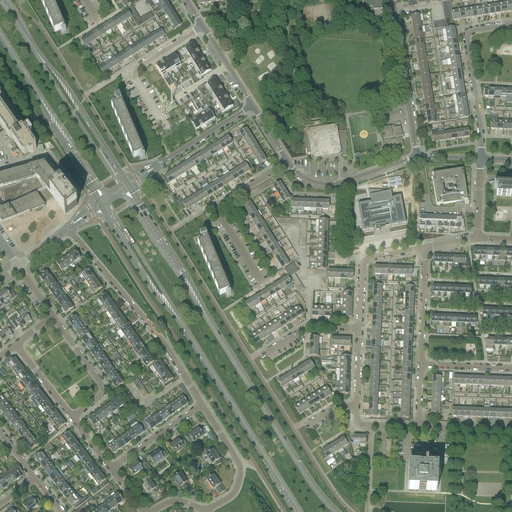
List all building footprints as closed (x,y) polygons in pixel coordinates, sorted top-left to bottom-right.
[(40,0),(54,33),(60,30),(62,30),(63,33),(66,32),(64,28),(63,28),(51,0),(40,0)] [(125,0),(122,3),(122,2),(125,7),(125,8),(126,7),(127,9),(132,6),(131,4),(128,0),(125,0)] [(163,0),(159,3),(162,8),(168,4),(165,0),(163,0)] [(364,0),(366,8),(365,8),(370,7),(370,10),(384,8),(382,0),(364,0)] [(162,8),(165,13),(172,9),(171,9),(168,4),(169,4),(168,4),(162,8)] [(329,6),(328,6),(330,16),(331,16),(333,24),(335,24),(335,23),(337,22),(337,21),(336,19),(335,19),(334,15),(336,15),(334,5),(332,5),(329,6)] [(165,13),(168,18),(175,14),(172,10),(172,9),(165,13)] [(122,14),(126,21),(131,18),(131,17),(129,14),(128,12),(127,11),(127,12),(122,15),(122,14)] [(117,18),(121,24),(126,21),(122,14),(122,15),(117,18)] [(168,18),(172,24),(178,19),(178,20),(175,15),(175,14),(168,18)] [(112,21),(116,28),(121,24),(117,18),(112,21)] [(140,19),(134,22),(136,25),(133,28),(134,30),(143,24),(140,19)] [(178,19),(172,24),(175,29),(182,25),(181,24),(181,25),(178,20),(178,19)] [(107,24),(111,31),(116,28),(112,21),(107,24)] [(102,27),(101,27),(106,34),(111,31),(107,24),(106,24),(107,24),(102,28),(102,27)] [(97,30),(96,30),(101,37),(106,34),(101,27),(102,28),(97,31),(97,30)] [(160,29),(155,32),(159,39),(159,38),(164,35),(164,36),(160,29)] [(91,34),(95,40),(101,37),(96,30),(96,31),(92,34),(91,34)] [(155,32),(150,35),(154,42),(159,39),(155,32)] [(86,37),(90,44),(95,40),(91,34),(86,37)] [(150,35),(145,39),(149,45),(154,42),(150,35)] [(81,40),(85,47),(90,44),(88,40),(86,37),(82,40),(81,40)] [(145,39),(140,42),(144,49),(144,48),(149,45),(145,39)] [(140,42),(135,45),(139,52),(139,51),(143,48),(144,49),(140,42)] [(193,43),(184,49),(187,54),(188,54),(196,48),(193,44),(193,43)] [(135,45),(129,48),(134,55),(133,55),(138,51),(139,52),(135,45)] [(129,48),(124,52),(128,58),(129,58),(128,58),(133,55),(134,55),(129,48)] [(196,48),(188,54),(190,58),(199,53),(198,51),(197,51),(196,48)] [(124,52),(119,55),(123,61),(128,58),(124,52)] [(190,58),(188,59),(191,64),(201,57),(199,53),(190,58)] [(119,55),(114,58),(118,65),(118,64),(123,61),(123,62),(123,61),(119,55)] [(174,55),(170,58),(176,68),(181,65),(174,55)] [(112,60),(109,61),(113,68),(118,64),(118,65),(114,58),(113,57),(111,58),(112,59),(112,60)] [(201,57),(191,64),(194,68),(204,62),(203,60),(201,57)] [(170,58),(165,61),(172,71),(176,68),(170,58)] [(109,61),(104,64),(108,71),(113,68),(109,61)] [(163,62),(161,64),(167,74),(172,71),(165,61),(163,62)] [(204,62),(194,68),(197,73),(207,67),(205,62),(204,62)] [(100,65),(98,67),(99,68),(103,75),(103,74),(108,71),(104,64),(103,63),(100,65)] [(156,66),(162,77),(167,74),(161,64),(160,64),(156,67),(156,66)] [(207,67),(197,73),(200,78),(211,71),(210,71),(207,67)] [(262,86),(272,81),(268,72),(258,76),(262,86)] [(153,84),(158,81),(154,74),(149,77),(153,84)] [(215,79),(205,85),(208,90),(210,89),(218,84),(215,79)] [(218,84),(210,89),(213,93),(221,88),(218,84)] [(213,93),(212,94),(214,98),(224,93),(222,90),(221,88),(213,93)] [(4,93),(0,92),(0,93),(0,95),(0,119),(10,133),(10,132),(13,136),(12,136),(25,155),(30,151),(31,153),(36,149),(35,147),(24,133),(26,132),(29,133),(29,129),(4,93)] [(214,98),(213,99),(216,104),(227,97),(226,97),(224,93),(214,98)] [(111,106),(134,158),(141,155),(142,158),(145,157),(144,153),(142,154),(120,103),(123,101),(123,102),(124,101),(123,101),(122,99),(123,98),(121,95),(119,96),(119,97),(114,99),(116,104),(111,106)] [(227,97),(216,104),(219,109),(230,102),(228,100),(228,99),(227,97)] [(230,102),(219,109),(222,113),(233,107),(233,106),(232,107),(230,102)] [(208,108),(203,111),(210,121),(214,118),(214,119),(208,108)] [(203,111),(199,114),(205,124),(210,121),(203,111)] [(199,114),(194,117),(200,127),(202,126),(205,124),(199,114)] [(194,117),(189,120),(196,130),(200,127),(194,117)] [(309,125),(300,126),(303,143),(304,143),(305,150),(306,150),(307,154),(314,153),(314,157),(342,153),(342,157),(347,156),(346,149),(347,149),(345,138),(347,138),(345,131),(337,132),(338,134),(335,135),(334,128),(320,130),(319,121),(309,123),(309,125)] [(384,127),(385,135),(385,137),(384,138),(386,150),(403,148),(402,138),(404,138),(403,137),(403,136),(402,136),(401,128),(400,128),(400,127),(394,128),(394,126),(384,127)] [(240,133),(243,138),(249,134),(246,129),(247,129),(240,133)] [(249,134),(243,138),(246,144),(253,140),(250,135),(250,134),(249,134)] [(223,140),(227,147),(232,143),(232,144),(233,143),(228,137),(223,140)] [(253,140),(246,144),(250,149),(256,145),(253,140),(253,139),(253,140)] [(218,143),(222,150),(227,147),(223,140),(218,143)] [(213,146),(212,146),(217,153),(218,156),(224,152),(222,150),(218,143),(218,144),(213,147),(213,146)] [(256,145),(250,149),(253,154),(260,150),(259,150),(256,145)] [(207,150),(211,156),(217,153),(212,146),(212,147),(208,150),(207,150)] [(202,153),(206,160),(211,156),(207,150),(202,153)] [(260,150),(253,154),(256,159),(263,155),(262,155),(259,150),(260,150)] [(197,156),(201,163),(206,160),(202,153),(197,157),(197,156)] [(263,155),(256,159),(259,164),(259,165),(266,160),(263,155)] [(197,157),(192,160),(196,166),(201,163),(197,156),(197,157)] [(192,160),(187,163),(191,169),(190,170),(192,173),(198,169),(196,166),(192,160),(191,160),(192,160)] [(186,163),(181,166),(185,173),(191,169),(187,163),(186,163)] [(44,164),(0,176),(0,221),(2,225),(30,212),(30,214),(45,207),(43,205),(54,200),(66,215),(77,206),(73,200),(68,194),(44,164)] [(241,167),(240,168),(244,173),(244,174),(249,171),(250,171),(247,167),(245,164),(244,165),(241,167)] [(176,169),(180,176),(185,173),(181,166),(181,167),(176,170),(176,169)] [(240,168),(235,171),(239,177),(244,174),(244,173),(240,168)] [(176,170),(171,173),(175,179),(180,176),(176,169),(176,170)] [(463,169),(432,174),(434,174),(435,181),(433,181),(436,205),(437,205),(436,203),(443,202),(443,204),(455,202),(461,202),(461,200),(460,199),(467,198),(467,200),(468,200),(464,176),(462,176),(461,170),(463,170),(463,169)] [(235,171),(230,174),(234,181),(234,180),(239,177),(239,178),(239,177),(235,171)] [(175,179),(171,173),(166,176),(165,176),(166,176),(163,178),(162,178),(167,185),(175,179)] [(230,174),(224,177),(229,184),(234,180),(234,181),(230,174)] [(224,177),(219,181),(223,187),(224,187),(223,187),(228,184),(229,184),(224,177)] [(400,177),(388,180),(389,188),(401,186),(400,177)] [(219,181),(214,184),(218,191),(218,190),(223,187),(219,181)] [(273,187),(276,192),(283,188),(280,183),(280,182),(273,187)] [(511,183),(489,182),(489,184),(493,184),(493,189),(496,189),(496,196),(511,196),(511,183)] [(214,184),(209,187),(213,194),(213,193),(218,190),(218,191),(214,184)] [(209,187),(204,190),(208,197),(213,194),(209,187)] [(276,192),(279,197),(287,193),(286,193),(283,188),(276,192)] [(204,190),(198,194),(203,200),(208,197),(204,190)] [(369,203),(357,205),(363,232),(373,230),(373,227),(374,227),(375,228),(386,226),(386,225),(388,224),(388,227),(405,224),(400,197),(393,198),(393,199),(392,199),(390,191),(368,190),(371,203),(369,203)] [(287,193),(279,197),(283,203),(290,198),(286,193),(287,193)] [(198,194),(193,197),(197,204),(198,204),(197,203),(202,200),(202,201),(203,200),(198,194)] [(192,198),(188,200),(192,207),(197,203),(197,204),(193,197),(192,198)] [(180,200),(177,202),(182,211),(186,209),(187,210),(192,207),(188,200),(183,203),(182,203),(180,200)] [(246,211),(253,207),(249,202),(250,202),(243,206),(246,211)] [(249,216),(256,212),(253,207),(246,211),(250,216),(249,216)] [(253,222),(259,218),(256,212),(249,216),(249,217),(250,216),(253,221),(253,222)] [(462,217),(456,217),(455,228),(464,228),(464,229),(465,229),(463,220),(462,220),(462,217)] [(256,227),(263,223),(259,218),(253,222),(256,227)] [(259,232),(266,228),(263,223),(256,227),(259,232)] [(262,237),(269,233),(266,228),(259,232),(260,232),(263,237),(262,237)] [(383,242),(404,243),(405,229),(383,229),(383,242)] [(207,240),(208,239),(210,238),(210,239),(210,238),(209,236),(207,232),(205,233),(205,234),(200,236),(200,235),(193,238),(195,244),(198,243),(220,295),(227,292),(228,296),(231,294),(230,291),(229,291),(207,240)] [(266,242),(266,243),(272,238),(269,233),(262,237),(263,238),(263,237),(266,242)] [(269,248),(276,244),(272,238),(266,243),(269,248)] [(276,244),(269,248),(273,253),(272,253),(279,249),(281,247),(278,242),(276,244)] [(276,258),(282,254),(279,249),(272,253),(273,253),(276,258)] [(75,251),(69,256),(74,262),(80,258),(80,259),(81,258),(75,251)] [(279,263),(279,264),(285,259),(282,254),(276,258),(279,263)] [(69,256),(63,260),(68,267),(74,262),(69,256)] [(458,266),(458,267),(460,267),(470,267),(469,263),(469,262),(469,260),(468,260),(466,260),(466,257),(459,257),(459,264),(458,263),(458,266)] [(285,259),(279,264),(279,263),(282,268),(282,269),(289,264),(285,259)] [(68,267),(63,260),(57,264),(56,264),(62,271),(68,267)] [(284,269),(289,277),(295,274),(298,272),(297,269),(293,264),(284,269)] [(40,277),(44,283),(51,278),(47,272),(47,271),(44,268),(40,271),(42,274),(39,277),(40,277)] [(82,284),(86,281),(93,276),(89,270),(89,269),(81,275),(84,278),(81,280),(80,282),(82,284)] [(86,281),(90,287),(97,282),(93,276),(86,281)] [(282,280),(286,287),(288,290),(293,286),(292,284),(290,281),(287,277),(282,280)] [(44,283),(48,289),(56,284),(51,278),(44,283)] [(277,283),(281,290),(286,287),(282,280),(282,281),(277,284),(277,283)] [(48,289),(53,295),(62,289),(58,282),(56,284),(48,289)] [(97,282),(90,287),(88,288),(91,292),(93,294),(102,288),(101,288),(97,282)] [(272,287),(276,293),(281,290),(277,283),(277,284),(272,287)] [(266,290),(271,297),(272,300),(277,296),(276,293),(274,290),(272,287),(271,287),(272,287),(267,290),(266,290)] [(463,293),(463,298),(465,298),(465,294),(469,294),(469,298),(475,299),(474,292),(471,292),(471,290),(471,287),(464,287),(464,290),(464,294),(463,293)] [(57,301),(64,296),(67,294),(62,288),(62,289),(53,295),(57,301)] [(5,290),(1,293),(7,301),(10,298),(11,300),(12,299),(16,296),(11,290),(12,291),(9,293),(8,292),(7,290),(6,289),(5,290)] [(261,293),(265,300),(271,297),(266,290),(261,294),(261,293)] [(256,297),(260,303),(265,300),(261,293),(261,294),(256,297)] [(99,300),(103,305),(110,300),(106,294),(98,300),(99,299),(99,300)] [(57,301),(61,307),(69,302),(64,296),(57,301)] [(251,300),(255,307),(257,309),(262,306),(260,303),(256,297),(251,300)] [(103,305),(107,312),(114,307),(110,300),(103,305)] [(255,307),(251,300),(246,303),(245,303),(250,310),(255,307)] [(69,302),(61,307),(66,313),(65,314),(70,311),(71,313),(75,310),(74,310),(73,309),(74,308),(73,308),(69,302)] [(107,312),(112,318),(119,313),(114,307),(107,312)] [(291,307),(285,311),(287,314),(291,320),(292,321),(295,319),(295,318),(296,317),(292,310),(291,307)] [(298,307),(292,310),(296,317),(297,318),(300,316),(300,315),(302,314),(302,315),(298,307)] [(24,315),(21,318),(26,325),(32,321),(30,319),(29,318),(30,316),(32,315),(31,314),(30,313),(28,310),(24,313),(23,314),(24,315)] [(112,318),(116,324),(123,319),(119,313),(112,318)] [(280,314),(275,317),(277,320),(281,327),(281,328),(285,325),(284,325),(286,323),(282,317),(280,314)] [(287,314),(282,317),(286,323),(286,325),(290,322),(289,321),(291,320),(287,314)] [(68,321),(73,327),(82,321),(79,317),(77,318),(75,316),(76,316),(76,315),(73,317),(72,316),(67,319),(68,321)] [(16,319),(11,322),(13,324),(16,328),(16,327),(18,325),(19,326),(21,329),(26,325),(21,318),(17,320),(16,319)] [(116,324),(120,330),(128,325),(123,319),(116,324)] [(277,320),(271,323),(276,330),(275,330),(276,331),(280,329),(279,328),(281,327),(277,320)] [(73,327),(77,333),(84,328),(86,327),(82,321),(73,327)] [(271,323),(266,327),(270,333),(271,334),(274,332),(274,331),(275,330),(276,330),(271,323)] [(5,329),(2,332),(8,340),(13,336),(11,333),(10,332),(13,330),(14,330),(11,326),(9,324),(4,328),(5,329)] [(120,330),(125,336),(132,331),(128,325),(120,330)] [(266,327),(261,330),(265,336),(265,337),(266,338),(269,335),(269,334),(270,333),(266,327)] [(77,333),(81,339),(88,334),(90,333),(88,329),(86,331),(84,328),(77,333)] [(261,330),(256,333),(260,340),(260,341),(264,339),(263,338),(265,337),(265,336),(261,330)] [(125,336),(129,342),(136,337),(132,331),(125,336)] [(260,340),(256,333),(251,337),(255,344),(259,342),(258,341),(260,340)] [(81,339),(86,345),(93,340),(88,334),(81,339)] [(129,342),(133,349),(141,344),(136,337),(129,342)] [(484,340),(485,345),(486,345),(485,349),(486,349),(492,349),(492,345),(493,346),(494,339),(487,338),(487,340),(484,340)] [(86,345),(90,351),(97,347),(95,344),(97,342),(95,339),(93,340),(86,345)] [(133,349),(138,355),(145,350),(141,344),(133,349)] [(90,351),(94,358),(101,353),(104,351),(100,345),(97,347),(90,351)] [(138,355),(142,361),(149,356),(145,350),(138,355)] [(94,358),(99,364),(106,359),(101,353),(94,358)] [(149,356),(142,361),(146,367),(154,362),(149,356)] [(10,367),(12,370),(19,365),(15,359),(15,358),(13,360),(11,357),(10,358),(10,357),(5,361),(6,361),(5,362),(6,362),(4,363),(6,365),(7,367),(10,367)] [(99,364),(103,370),(110,365),(106,359),(99,364)] [(152,366),(156,372),(164,367),(159,361),(160,360),(152,366)] [(314,368),(310,361),(304,365),(308,371),(314,368)] [(110,365),(103,370),(107,376),(114,371),(117,369),(114,364),(113,364),(112,364),(110,365)] [(12,370),(17,376),(24,371),(19,365),(12,370)] [(308,371),(304,365),(299,368),(303,374),(308,371)] [(156,372),(161,378),(168,373),(164,367),(156,372)] [(303,374),(299,368),(294,371),(298,378),(303,374)] [(17,376),(22,382),(28,376),(24,371),(17,376)] [(107,376),(112,382),(119,377),(114,371),(107,376)] [(298,378),(294,371),(289,374),(293,381),(298,378)] [(161,378),(158,380),(161,382),(164,385),(164,389),(172,383),(170,381),(173,379),(172,379),(168,373),(161,378)] [(293,381),(289,374),(283,378),(288,384),(293,381)] [(24,390),(26,388),(33,382),(28,376),(22,382),(19,384),(24,390)] [(119,377),(112,382),(116,388),(115,389),(116,389),(124,383),(123,383),(119,377)] [(288,384),(283,378),(278,381),(282,388),(288,384)] [(26,388),(31,394),(38,388),(33,382),(26,388)] [(326,387),(321,390),(325,397),(325,398),(329,396),(328,395),(330,394),(331,395),(326,387)] [(31,400),(32,402),(42,394),(38,388),(31,394),(33,397),(31,399),(31,400)] [(321,390),(316,394),(320,400),(319,401),(320,402),(324,399),(323,398),(325,397),(321,390)] [(37,408),(40,406),(47,400),(42,394),(32,402),(37,408)] [(316,394),(310,397),(315,404),(314,404),(315,405),(318,403),(318,402),(319,401),(320,400),(316,394)] [(2,397),(0,398),(0,407),(6,403),(9,401),(4,395),(2,397)] [(182,397),(177,401),(182,408),(188,404),(182,396),(182,397)] [(119,398),(113,402),(118,409),(124,405),(119,397),(119,398)] [(310,397),(305,400),(309,407),(310,408),(313,406),(313,405),(314,404),(315,404),(310,397)] [(40,406),(45,412),(51,406),(47,400),(40,406)] [(305,400),(300,404),(304,410),(305,411),(308,409),(308,408),(309,407),(305,400)] [(177,401),(170,405),(175,413),(182,408),(177,401)] [(113,402),(107,406),(111,413),(118,409),(113,402)] [(0,407),(0,409),(4,414),(11,409),(6,403),(0,407)] [(304,410),(300,404),(295,407),(299,414),(303,412),(302,411),(304,410)] [(162,407),(164,410),(169,417),(175,413),(170,405),(168,407),(167,406),(164,405),(162,407)] [(45,412),(49,418),(56,412),(51,406),(45,412)] [(107,406),(100,411),(105,418),(111,413),(107,406)] [(4,414),(9,420),(16,415),(11,409),(4,414)] [(164,410),(158,414),(163,421),(169,417),(164,410)] [(100,411),(94,415),(99,422),(102,420),(103,422),(107,420),(105,418),(100,411)] [(45,431),(51,426),(54,424),(61,418),(56,412),(49,418),(47,420),(50,423),(43,429),(45,431)] [(157,413),(151,417),(151,418),(152,419),(157,426),(163,421),(158,414),(157,413)] [(9,420),(13,426),(20,421),(22,419),(21,417),(18,418),(16,415),(9,420)] [(99,422),(94,415),(88,419),(89,420),(87,421),(87,424),(90,428),(93,426),(93,427),(93,426),(95,424),(98,428),(100,428),(102,426),(99,422)] [(54,424),(51,426),(57,434),(66,427),(64,425),(66,424),(65,424),(61,418),(54,424)] [(157,426),(152,419),(146,423),(144,421),(142,423),(147,430),(149,429),(151,431),(151,430),(157,426)] [(13,426),(18,432),(25,427),(20,421),(13,426)] [(139,425),(132,430),(137,437),(143,432),(144,433),(144,432),(146,431),(140,422),(137,424),(139,425)] [(25,427),(18,432),(22,438),(29,433),(32,431),(30,428),(27,425),(25,427)] [(188,433),(184,436),(187,440),(190,444),(193,441),(194,443),(194,442),(203,435),(204,436),(207,434),(206,433),(209,430),(206,426),(203,429),(203,428),(200,430),(198,428),(198,429),(189,435),(188,433)] [(132,430),(126,434),(131,441),(137,437),(132,430)] [(62,437),(61,438),(64,442),(66,444),(73,438),(69,432),(62,437)] [(109,432),(107,433),(109,436),(112,440),(114,443),(119,450),(125,445),(120,438),(116,441),(114,438),(114,439),(111,434),(109,432)] [(210,432),(207,435),(212,442),(215,439),(210,432)] [(22,438),(27,444),(34,439),(29,433),(22,438)] [(126,434),(120,438),(125,445),(131,441),(126,434)] [(338,441),(342,448),(350,443),(350,442),(349,440),(347,436),(344,439),(343,438),(338,441)] [(66,444),(71,450),(78,444),(73,438),(66,444)] [(34,439),(27,444),(31,450),(31,451),(39,445),(34,439)] [(169,446),(172,450),(174,454),(174,453),(174,452),(183,446),(184,447),(187,444),(186,443),(183,439),(180,441),(178,439),(169,446)] [(119,450),(114,443),(112,440),(108,443),(110,445),(108,447),(107,446),(107,447),(108,447),(106,448),(110,455),(112,453),(113,455),(113,454),(119,450)] [(333,444),(337,451),(342,448),(338,441),(338,442),(333,445),(333,444)] [(35,458),(40,464),(49,457),(46,453),(53,448),(50,444),(44,448),(45,450),(40,454),(38,452),(33,456),(35,458),(34,458),(35,459),(35,458)] [(71,450),(75,456),(83,450),(78,444),(71,450)] [(327,448),(332,455),(337,451),(333,444),(332,445),(333,445),(328,448),(327,448)] [(204,451),(201,453),(204,456),(205,455),(206,455),(213,464),(212,464),(213,466),(215,468),(220,463),(218,460),(220,459),(218,456),(216,453),(215,453),(213,450),(213,449),(211,451),(208,448),(204,451)] [(332,455),(327,448),(322,451),(322,452),(319,453),(323,460),(332,455)] [(75,456),(80,462),(87,456),(83,450),(75,456)] [(149,457),(152,461),(154,465),(154,464),(154,463),(163,457),(164,458),(167,456),(163,450),(160,452),(158,450),(158,451),(149,457)] [(80,462),(85,468),(92,462),(87,456),(80,462)] [(40,464),(44,470),(52,464),(49,461),(51,460),(49,457),(40,464)] [(148,475),(152,472),(144,460),(139,464),(137,462),(138,462),(128,469),(128,468),(133,476),(133,475),(142,469),(143,469),(148,475)] [(85,468),(89,474),(96,468),(92,462),(85,468)] [(409,490),(418,490),(418,489),(426,489),(426,490),(426,491),(435,491),(436,467),(427,466),(427,465),(427,463),(427,462),(425,462),(425,463),(425,464),(419,463),(419,466),(418,466),(410,466),(409,490)] [(14,468),(8,472),(15,481),(21,477),(19,474),(22,472),(23,472),(16,464),(17,464),(13,467),(14,468)] [(44,470),(49,476),(56,470),(52,464),(44,470)] [(89,474),(94,480),(101,474),(96,468),(89,474)] [(61,476),(53,482),(58,488),(67,481),(64,477),(68,473),(68,474),(71,472),(70,470),(69,469),(61,476)] [(56,470),(49,476),(53,482),(61,476),(56,470)] [(8,472),(2,477),(3,478),(9,486),(15,481),(10,475),(8,472)] [(181,472),(173,478),(179,487),(180,488),(182,486),(187,494),(193,490),(190,486),(187,482),(180,473),(181,473),(181,472)] [(101,474),(94,480),(98,485),(98,486),(96,489),(90,494),(92,497),(109,484),(106,480),(105,480),(101,474)] [(207,480),(211,485),(214,489),(213,490),(215,488),(219,495),(225,491),(221,484),(220,484),(214,475),(206,480),(207,480)] [(0,486),(3,490),(9,486),(3,478),(0,480),(0,486)] [(149,479),(145,481),(141,484),(142,484),(149,493),(148,494),(150,493),(152,496),(158,492),(155,488),(155,489),(149,479)] [(67,481),(58,488),(63,494),(70,488),(71,488),(68,484),(69,484),(67,481)] [(63,494),(67,500),(75,494),(70,488),(63,494)] [(75,494),(67,500),(72,506),(71,506),(71,507),(72,506),(75,510),(82,505),(91,498),(89,495),(83,499),(81,499),(80,499),(76,493),(75,494)] [(118,494),(112,498),(117,505),(123,501),(124,501),(118,493),(117,494),(118,494)] [(106,497),(103,500),(111,510),(117,505),(112,498),(110,496),(108,498),(106,497)] [(23,505),(22,505),(25,509),(27,511),(28,511),(37,505),(37,506),(40,503),(36,497),(33,500),(32,498),(32,499),(23,505)] [(102,506),(100,508),(103,511),(108,511),(111,510),(103,500),(103,499),(100,501),(102,506)]
